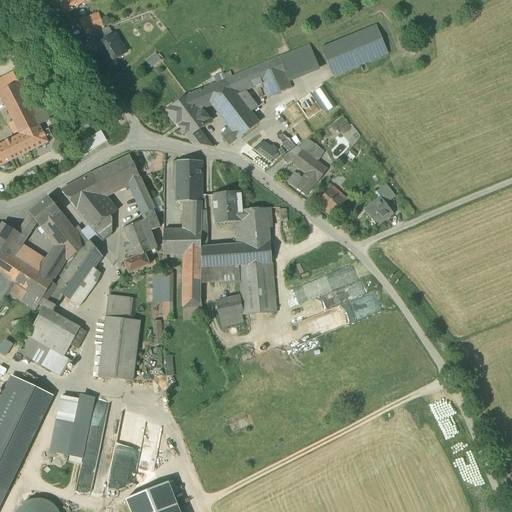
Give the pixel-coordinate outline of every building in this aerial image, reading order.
[(54,0),(48,5),(60,21),(84,3),(81,0),(71,0),(68,2),(66,0),(54,0)] [(81,22),(85,35),(103,29),(98,16),(81,22)] [(1,22),(8,29),(13,24),(6,17),(1,22)] [(0,37),(8,29),(1,22),(0,23),(0,37)] [(320,49),(333,78),(389,54),(376,26),(320,49)] [(92,34),(99,46),(114,37),(109,28),(92,34)] [(97,47),(108,65),(109,64),(108,63),(114,59),(115,60),(126,54),(125,53),(124,54),(120,48),(121,47),(115,36),(114,37),(99,46),(97,47)] [(309,46),(279,58),(289,81),(308,73),(319,69),(309,46)] [(0,50),(0,61),(6,58),(6,59),(12,55),(6,47),(0,50)] [(145,62),(151,69),(161,61),(156,54),(145,62)] [(225,80),(224,81),(236,95),(244,92),(263,84),(269,98),(292,88),(289,81),(279,58),(225,80)] [(0,92),(17,84),(12,73),(0,79),(0,92)] [(214,78),(216,84),(224,81),(225,80),(223,74),(214,78)] [(18,83),(35,117),(45,112),(28,78),(18,83)] [(214,103),(234,130),(240,138),(258,123),(250,113),(237,96),(236,95),(224,81),(216,84),(190,95),(201,108),(214,103)] [(0,92),(0,95),(20,135),(39,126),(35,117),(18,83),(17,84),(0,92)] [(257,108),(244,92),(236,95),(250,113),(257,108)] [(177,125),(187,139),(197,132),(211,122),(201,108),(190,95),(166,111),(177,126),(177,125)] [(342,115),(330,125),(338,136),(341,134),(351,126),(342,115)] [(0,167),(48,143),(39,126),(20,135),(0,145),(0,167)] [(351,126),(341,134),(351,148),(360,137),(352,126),(351,126)] [(229,146),(240,138),(234,130),(223,139),(229,146)] [(192,145),(209,147),(207,145),(208,143),(205,138),(203,140),(197,132),(187,139),(192,145)] [(97,135),(66,152),(71,162),(103,145),(97,135)] [(302,152),(312,159),(316,163),(324,152),(307,139),(301,144),(306,148),(302,152)] [(282,159),(287,166),(292,163),(298,156),(299,156),(300,154),(301,154),(302,152),(306,148),(301,144),(282,159)] [(312,159),(302,152),(301,154),(310,162),(312,159)] [(307,173),(302,179),(295,189),(305,196),(317,181),(319,182),(327,171),(316,163),(312,159),(310,162),(301,154),(300,154),(299,156),(298,156),(292,163),(293,164),(293,163),(307,173)] [(119,189),(130,184),(140,179),(130,157),(109,167),(119,189)] [(183,203),(202,203),(202,201),(202,196),(202,162),(176,162),(176,203),(183,203)] [(61,191),(76,209),(102,197),(119,189),(109,167),(107,167),(91,175),(61,191)] [(287,183),(295,189),(302,179),(295,174),(287,183)] [(155,211),(140,179),(130,184),(146,220),(150,232),(160,228),(153,211),(155,211)] [(317,204),(332,217),(335,213),(343,204),(347,200),(332,187),(317,204)] [(381,199),(385,204),(390,200),(381,188),(376,193),(381,199)] [(213,195),(215,225),(234,223),(242,223),(243,222),(242,211),(241,192),(213,195)] [(102,197),(76,209),(89,226),(97,236),(102,242),(112,234),(112,219),(111,217),(115,213),(115,212),(102,197)] [(37,224),(41,228),(61,213),(49,198),(29,214),(30,215),(37,224)] [(365,212),(377,227),(393,214),(385,204),(381,199),(373,205),(374,206),(365,212)] [(167,256),(184,256),(201,256),(201,248),(202,212),(202,203),(183,203),(183,230),(164,231),(163,256),(163,267),(163,275),(168,275),(168,266),(167,266),(167,256)] [(343,204),(335,213),(343,220),(351,211),(343,204)] [(398,210),(405,220),(414,214),(408,204),(398,210)] [(236,238),(236,246),(270,243),(268,209),(242,211),(243,222),(242,223),(243,237),(236,238)] [(41,228),(56,248),(78,235),(61,213),(41,228)] [(26,221),(33,229),(37,224),(30,215),(26,221)] [(124,263),(129,274),(149,265),(145,254),(157,249),(152,236),(154,235),(153,233),(151,234),(150,232),(146,220),(121,230),(121,232),(122,235),(121,235),(131,260),(124,263)] [(33,229),(26,221),(22,227),(29,236),(33,229)] [(234,223),(236,238),(243,237),(242,223),(234,223)] [(3,224),(0,228),(0,247),(6,251),(18,234),(3,224)] [(82,232),(89,241),(97,236),(89,226),(82,232)] [(22,227),(18,234),(6,251),(7,252),(15,257),(22,246),(29,236),(22,227)] [(82,250),(82,251),(89,241),(82,232),(78,227),(76,229),(78,235),(82,250)] [(67,262),(82,250),(78,235),(56,248),(67,260),(67,262)] [(102,257),(89,241),(82,251),(57,287),(54,290),(63,296),(70,301),(94,269),(102,257)] [(218,268),(239,267),(272,264),(270,243),(236,246),(206,248),(201,248),(201,256),(201,270),(218,268)] [(47,262),(22,246),(15,257),(39,274),(47,262)] [(39,274),(15,257),(7,252),(0,262),(0,274),(15,284),(41,301),(42,299),(52,283),(53,282),(67,260),(56,248),(49,258),(47,262),(39,274)] [(184,256),(183,311),(201,309),(202,309),(201,298),(201,284),(201,270),(201,256),(184,256)] [(240,281),(242,298),(243,315),(276,313),(272,264),(239,267),(240,281)] [(218,268),(220,283),(240,281),(239,267),(218,268)] [(290,325),(297,343),(355,322),(355,311),(363,312),(364,314),(381,309),(375,292),(353,300),(352,312),(348,299),(354,297),(351,287),(350,294),(349,291),(350,280),(354,279),(354,274),(351,267),(290,289),(296,305),(315,298),(331,292),(335,293),(334,298),(338,308),(290,325)] [(220,283),(218,268),(201,270),(201,284),(220,283)] [(94,269),(70,301),(79,308),(97,283),(102,275),(94,269)] [(0,307),(8,295),(15,284),(0,274),(0,307)] [(163,275),(163,303),(172,302),(172,284),(172,281),(173,281),(173,275),(168,275),(163,275)] [(154,303),(162,303),(163,276),(155,276),(154,303)] [(42,299),(47,302),(56,307),(63,296),(54,290),(57,287),(52,283),(42,299)] [(41,301),(15,284),(8,295),(34,312),(41,301)] [(108,296),(106,318),(126,320),(128,304),(131,304),(132,299),(108,296)] [(242,298),(228,301),(232,317),(242,314),(242,315),(243,315),(242,298)] [(220,320),(232,317),(228,301),(216,303),(220,320)] [(47,302),(44,308),(53,313),(56,307),(47,302)] [(172,302),(163,303),(164,322),(173,321),(172,302)] [(80,329),(53,313),(44,308),(18,353),(61,378),(71,362),(64,357),(80,329)] [(202,320),(201,309),(183,311),(183,321),(202,320)] [(242,315),(242,314),(232,317),(220,320),(221,328),(243,323),(242,315)] [(141,322),(126,320),(106,318),(98,377),(133,382),(141,322)] [(153,322),(155,346),(162,346),(161,322),(153,322)] [(5,339),(0,346),(0,352),(5,356),(13,344),(5,339)] [(174,376),(173,356),(166,356),(167,377),(174,376)] [(0,501),(50,396),(13,378),(0,405),(0,501)] [(79,400),(62,397),(58,419),(74,423),(79,400)] [(79,398),(79,400),(74,423),(68,457),(82,460),(94,402),(79,398)] [(168,484),(172,495),(177,493),(172,482),(168,484)] [(126,500),(130,511),(179,511),(172,495),(168,484),(126,500)] [(44,500),(37,500),(31,501),(25,504),(20,508),(17,511),(58,511),(57,510),(54,506),(49,503),(44,500)]
